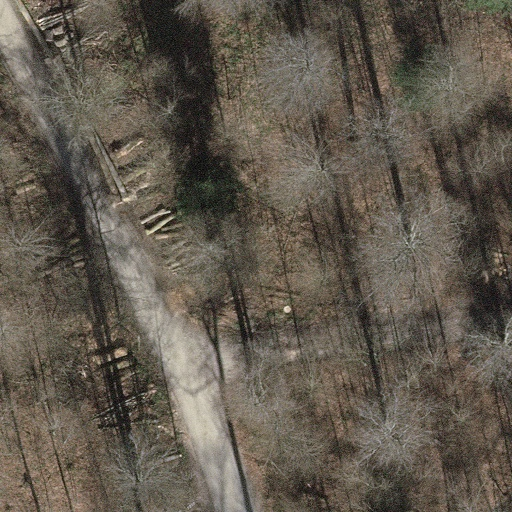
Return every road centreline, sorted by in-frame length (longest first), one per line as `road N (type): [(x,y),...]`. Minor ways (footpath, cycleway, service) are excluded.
road 1 (track): [(0,15),(171,339),(242,511)]
road 2 (track): [(171,339),(263,344),(511,322)]
